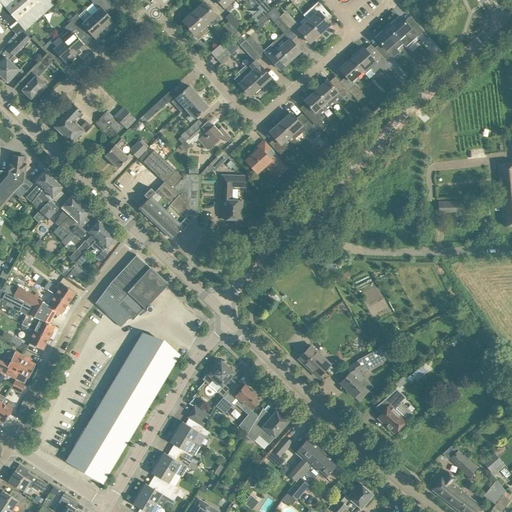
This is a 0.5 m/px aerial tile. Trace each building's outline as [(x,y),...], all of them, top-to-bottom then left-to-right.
[(0,0),(0,14),(10,25),(9,26),(18,36),(26,29),(49,7),(50,6),(53,4),(54,2),(56,0),(0,0)] [(91,15),(105,31),(110,26),(112,28),(117,23),(106,11),(111,7),(106,0),(91,0),(99,8),(91,15)] [(229,3),(232,0),(217,0),(228,12),(233,7),(229,3)] [(253,0),(259,6),(257,7),(259,10),(251,16),(257,22),(265,15),(266,14),(267,14),(272,9),(264,1),(263,0),(253,0)] [(318,1),(303,14),(308,20),(320,33),(330,24),(326,19),(331,15),(318,1)] [(193,12),(205,25),(210,20),(214,25),(219,20),(215,15),(204,2),(193,12)] [(272,9),(267,14),(283,32),(288,27),(279,17),(272,9)] [(195,43),(199,39),(204,34),(209,30),(205,25),(193,12),(183,21),(193,33),(189,37),(196,45),(197,44),(195,43)] [(228,21),(235,27),(239,23),(231,12),(225,17),(228,21)] [(105,31),(91,15),(84,21),(77,13),(73,17),(70,19),(82,33),(86,29),(97,41),(102,37),(101,35),(105,31)] [(281,15),(279,17),(288,27),(291,30),(296,26),(284,13),(281,15)] [(423,31),(414,20),(408,26),(400,16),(387,26),(402,43),(405,47),(423,31)] [(68,31),(60,37),(63,40),(77,56),(82,52),(83,53),(88,49),(77,37),(82,33),(70,19),(70,20),(71,21),(64,27),(68,31)] [(320,33),(308,20),(298,30),(309,42),(320,33)] [(228,21),(223,25),(232,36),(238,31),(235,27),(228,21)] [(397,48),(402,43),(387,26),(375,37),(384,47),(378,52),(388,63),(393,58),(400,52),(397,48)] [(0,74),(8,82),(20,70),(9,60),(30,38),(24,32),(2,54),(5,56),(0,61),(0,74)] [(300,50),(290,38),(290,39),(286,34),(281,38),(279,36),(273,41),(290,60),(300,50)] [(255,62),(261,57),(245,40),(245,39),(242,35),(236,40),(240,44),(255,62)] [(259,55),(264,51),(250,35),(245,39),(245,40),(261,57),(259,55)] [(77,56),(63,40),(56,47),(50,40),(43,46),(54,58),(58,54),(69,66),(74,62),(72,60),(77,56)] [(266,53),(270,57),(269,58),(279,69),(290,60),(273,41),(268,46),(270,49),(265,53),(266,53)] [(235,42),(227,49),(231,54),(238,48),(238,45),(235,42)] [(216,58),(227,49),(221,43),(211,52),(216,58)] [(364,48),(351,58),(362,70),(364,73),(370,67),(374,72),(379,67),(383,71),(387,75),(391,80),(389,82),(394,88),(396,91),(405,82),(403,80),(397,73),(394,69),(389,63),(388,63),(378,52),(374,56),(376,58),(374,60),(364,48)] [(227,49),(216,58),(221,64),(232,54),(227,49)] [(351,81),(362,70),(351,58),(340,69),(351,81)] [(393,58),(388,63),(389,63),(394,69),(396,67),(399,65),(393,58)] [(260,87),(270,77),(258,63),(255,65),(253,62),(249,65),(243,67),(243,68),(260,87)] [(22,90),(31,98),(30,97),(35,92),(38,95),(47,85),(37,75),(40,71),(35,66),(23,79),(28,84),(27,85),(26,84),(25,85),(25,86),(22,90)] [(250,96),(260,87),(243,68),(239,74),(234,79),(239,84),(250,96)] [(351,93),(348,90),(341,82),(334,87),(327,80),(316,90),(330,107),(339,98),(342,101),(351,93)] [(348,90),(351,93),(358,102),(365,96),(355,85),(348,90)] [(199,96),(190,86),(184,91),(183,91),(171,101),(181,112),(185,108),(199,96)] [(171,89),(158,102),(163,107),(176,94),(171,89)] [(305,113),(304,113),(314,123),(313,124),(315,125),(322,133),(326,129),(325,122),(322,119),(324,117),(322,114),(330,107),(316,90),(305,100),(311,108),(305,113)] [(190,122),(202,112),(201,111),(207,106),(199,96),(185,108),(190,113),(185,117),(190,122)] [(82,111),(74,104),(53,125),(72,143),(82,132),(85,134),(92,126),(86,121),(80,127),(73,120),(82,111)] [(127,128),(136,119),(123,107),(114,116),(127,128)] [(151,108),(144,115),(148,120),(155,113),(151,108)] [(122,126),(107,111),(96,122),(111,138),(122,126)] [(291,113),(280,122),(291,134),(295,138),(303,131),(304,133),(305,132),(313,141),(322,133),(315,125),(313,124),(312,125),(302,113),(296,119),(291,113)] [(354,122),(350,117),(346,120),(350,125),(354,122)] [(203,125),(203,124),(199,119),(181,135),(181,136),(185,141),(203,125)] [(138,121),(134,125),(136,130),(141,131),(145,127),(143,123),(138,121)] [(212,126),(207,121),(203,124),(203,125),(185,141),(182,143),(179,146),(184,151),(198,139),(207,149),(221,137),(226,142),(231,137),(221,127),(218,129),(214,125),(212,126)] [(298,142),(291,134),(280,122),(270,131),(275,137),(269,143),(280,155),(288,148),(288,147),(296,140),(297,142),(298,142)] [(118,168),(125,161),(126,161),(129,158),(120,149),(126,143),(121,139),(115,145),(105,155),(118,168)] [(139,140),(129,150),(138,158),(139,157),(144,152),(147,149),(146,148),(145,146),(141,142),(140,141),(139,140)] [(286,168),(275,155),(270,159),(260,148),(246,160),(257,173),(266,165),(276,177),(286,168)] [(182,177),(161,157),(154,150),(148,155),(143,161),(164,181),(151,195),(141,205),(142,205),(140,207),(139,208),(171,238),(172,237),(173,235),(174,236),(183,226),(180,223),(188,215),(198,215),(200,174),(185,174),(182,177)] [(144,152),(139,157),(143,161),(148,155),(144,152)] [(222,152),(210,165),(215,170),(227,157),(222,152)] [(21,185),(27,179),(23,176),(25,174),(26,163),(23,163),(24,156),(12,155),(11,162),(8,161),(7,172),(0,170),(0,208),(1,208),(0,207),(14,192),(21,185)] [(503,226),(511,224),(511,162),(497,164),(503,226)] [(37,185),(31,191),(36,196),(53,178),(44,169),(43,169),(33,180),(37,185)] [(291,171),(285,176),(289,180),(295,175),(291,171)] [(223,219),(242,219),(242,200),(231,200),(232,186),(244,186),(245,176),(222,175),(221,200),(223,200),(223,219)] [(50,202),(63,187),(53,178),(36,196),(45,204),(37,212),(42,217),(43,216),(43,217),(49,210),(51,207),(47,203),(49,201),(50,202)] [(26,190),(32,184),(27,179),(21,185),(14,192),(20,198),(26,191),(26,190)] [(80,203),(71,194),(70,194),(60,205),(64,210),(59,215),(60,217),(55,222),(59,226),(65,219),(80,203)] [(439,212),(457,212),(457,201),(439,202),(439,203),(439,212)] [(65,219),(59,225),(68,234),(61,241),(65,245),(68,242),(70,240),(75,235),(71,231),(77,225),(77,226),(79,223),(86,216),(90,212),(80,203),(69,214),(65,219)] [(47,220),(53,214),(58,208),(54,204),(51,207),(49,210),(43,217),(47,220)] [(489,209),(477,211),(478,219),(490,217),(489,209)] [(93,243),(107,228),(97,219),(86,230),(92,235),(86,241),(85,240),(69,257),(75,262),(93,243)] [(75,235),(81,229),(77,226),(77,225),(71,231),(75,235)] [(93,243),(91,246),(95,249),(96,248),(101,252),(103,250),(105,248),(106,248),(117,237),(107,228),(93,243)] [(75,235),(70,240),(75,244),(80,239),(86,233),(85,232),(81,229),(75,235)] [(97,256),(102,260),(108,254),(103,250),(101,252),(97,256)] [(149,302),(165,285),(167,283),(136,255),(110,282),(95,303),(121,326),(121,327),(130,317),(133,320),(139,313),(140,315),(147,310),(148,311),(150,311),(152,310),(152,308),(152,306),(150,305),(149,302)] [(9,274),(2,270),(0,274),(0,276),(6,280),(9,274)] [(75,275),(71,271),(67,276),(71,279),(75,275)] [(40,276),(36,281),(48,290),(52,284),(40,276)] [(68,303),(75,292),(59,281),(55,288),(57,289),(54,294),(68,303)] [(13,295),(37,308),(42,299),(38,297),(39,294),(36,292),(34,295),(18,286),(16,290),(14,288),(13,286),(8,284),(6,285),(3,290),(13,295)] [(364,296),(382,328),(396,320),(378,288),(364,296)] [(41,300),(37,308),(53,317),(56,310),(61,314),(68,303),(54,294),(51,298),(49,296),(44,303),(41,300)] [(10,303),(33,315),(37,309),(13,296),(10,303)] [(52,317),(37,309),(33,315),(33,316),(35,317),(30,328),(49,337),(49,336),(51,337),(53,332),(52,330),(54,326),(49,323),(52,317)] [(43,349),(49,337),(30,328),(30,329),(34,331),(31,336),(29,334),(26,341),(43,349)] [(468,329),(457,337),(462,343),(472,335),(468,329)] [(2,337),(19,346),(22,341),(4,331),(2,337)] [(102,482),(103,483),(175,363),(175,362),(178,356),(142,334),(106,394),(105,394),(65,461),(67,462),(67,461),(102,481),(102,482)] [(350,372),(341,382),(343,384),(348,389),(347,390),(354,396),(359,400),(370,389),(372,386),(371,385),(369,383),(368,382),(358,373),(357,371),(361,369),(362,371),(369,367),(370,369),(374,366),(374,364),(383,359),(380,354),(387,350),(389,352),(385,344),(357,360),(357,361),(347,367),(350,372)] [(310,346),(298,358),(318,377),(325,369),(329,365),(310,346)] [(0,371),(6,374),(24,383),(27,376),(29,377),(35,364),(30,361),(31,359),(22,355),(21,357),(16,355),(13,361),(13,360),(12,362),(13,362),(11,366),(0,360),(0,371)] [(233,388),(237,383),(230,378),(235,372),(226,364),(226,360),(222,361),(220,359),(219,361),(215,361),(215,365),(208,374),(207,373),(202,379),(223,397),(232,387),(233,388)] [(406,378),(411,382),(425,369),(421,366),(406,378)] [(12,388),(21,393),(25,385),(15,380),(12,388)] [(223,397),(215,406),(224,413),(231,405),(234,407),(236,404),(242,410),(246,405),(250,409),(251,408),(252,409),(258,401),(254,397),(256,394),(245,384),(242,388),(238,384),(237,383),(233,388),(232,387),(223,397)] [(375,407),(376,407),(377,406),(383,412),(377,418),(394,433),(400,427),(402,427),(405,424),(405,421),(406,420),(413,413),(401,402),(405,397),(396,389),(375,407)] [(1,402),(0,402),(0,420),(4,423),(14,407),(7,403),(6,405),(1,402)] [(242,421),(238,425),(247,433),(257,418),(258,416),(250,409),(246,405),(242,410),(248,414),(242,421)] [(209,415),(194,406),(188,417),(200,424),(203,426),(209,415)] [(284,415),(282,416),(276,411),(272,415),(271,415),(271,416),(264,424),(257,418),(247,433),(246,435),(253,442),(258,435),(267,443),(269,443),(275,437),(288,421),(287,420),(287,418),(286,416),(284,415)] [(175,430),(199,445),(205,435),(207,436),(210,430),(203,426),(200,424),(196,429),(183,421),(181,424),(180,424),(175,430)] [(480,424),(471,431),(476,436),(484,429),(480,424)] [(193,442),(193,441),(175,430),(174,431),(175,431),(171,438),(172,439),(170,442),(186,451),(183,457),(191,462),(195,464),(198,459),(194,457),(195,456),(194,456),(200,446),(193,442)] [(295,452),(301,457),(300,458),(301,458),(300,460),(299,459),(297,461),(287,473),(296,481),(310,465),(322,451),(307,438),(295,452)] [(281,439),(266,456),(271,460),(279,466),(285,460),(280,456),(289,446),(281,439)] [(460,469),(467,460),(457,450),(449,458),(460,469)] [(310,465),(296,481),(287,491),(296,499),(308,485),(319,473),(325,478),(337,464),(322,451),(310,465)] [(508,469),(493,451),(482,461),(491,471),(490,472),(493,476),(506,466),(508,469)] [(156,461),(174,472),(174,473),(181,477),(182,477),(187,466),(188,467),(191,462),(183,457),(180,462),(164,452),(162,455),(161,455),(156,461)] [(467,460),(460,469),(468,477),(476,469),(467,460)] [(168,483),(174,473),(174,472),(156,461),(156,462),(153,469),(154,470),(152,473),(168,483)] [(191,462),(188,467),(195,471),(198,466),(195,464),(191,462)] [(47,484),(27,471),(24,476),(15,471),(8,481),(24,491),(28,485),(37,491),(39,489),(43,491),(47,484)] [(456,477),(448,471),(444,477),(442,476),(431,489),(441,497),(456,477)] [(480,511),(484,508),(452,484),(457,478),(456,477),(441,497),(461,511),(480,511)] [(220,480),(215,489),(222,494),(225,490),(223,489),(226,484),(220,480)] [(502,495),(505,491),(506,491),(498,481),(488,495),(497,502),(502,495)] [(159,484),(156,489),(146,483),(144,486),(143,486),(138,492),(156,503),(162,493),(174,500),(177,495),(168,489),(159,484)] [(171,483),(168,489),(177,495),(182,498),(186,492),(171,483)] [(345,494),(332,511),(333,511),(341,511),(351,500),(361,509),(373,495),(359,483),(348,496),(345,494)] [(341,491),(334,485),(329,491),(336,496),(341,491)] [(54,486),(50,492),(54,495),(58,489),(54,486)] [(0,494),(0,502),(12,510),(16,504),(19,506),(25,497),(15,491),(11,496),(3,490),(0,494)] [(255,509),(263,497),(254,491),(246,503),(255,509)] [(500,511),(510,501),(509,501),(511,497),(511,496),(505,491),(502,495),(497,502),(488,511),(511,511),(511,509),(511,510),(509,511),(500,511)] [(155,511),(160,506),(156,503),(138,492),(137,493),(138,493),(134,500),(135,500),(133,504),(140,508),(137,511),(155,511)] [(77,502),(63,494),(53,511),(81,511),(74,507),(77,502)] [(37,495),(34,499),(41,503),(44,499),(37,495)] [(208,505),(198,498),(189,511),(206,511),(205,511),(208,505)] [(10,511),(12,510),(0,502),(0,511),(10,511)]
